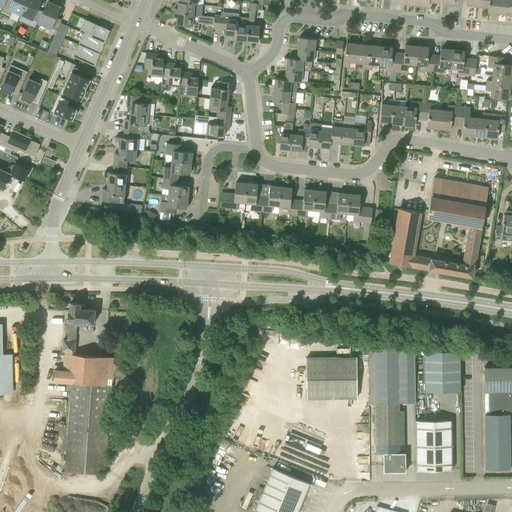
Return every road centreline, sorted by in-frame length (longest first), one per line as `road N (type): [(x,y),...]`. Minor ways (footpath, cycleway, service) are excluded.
road 1 (residential): [(509,161),(400,138),(368,169),(349,175),(268,165),(256,150)]
road 2 (tertiary): [(136,511),(201,358),(210,284)]
road 3 (residential): [(307,18),(343,13),(511,40)]
road 4 (unclassified): [(511,488),(356,489),(332,511)]
road 5 (secondary): [(511,311),(337,288)]
road 6 (secondary): [(211,267),(53,261)]
road 7 (secondary): [(53,279),(210,284)]
road 8 (residential): [(81,148),(136,23)]
road 9 (secondary): [(337,288),(296,273),(211,267)]
road 10 (secondary): [(210,284),(337,288)]
road 11 (residential): [(246,72),(136,23)]
